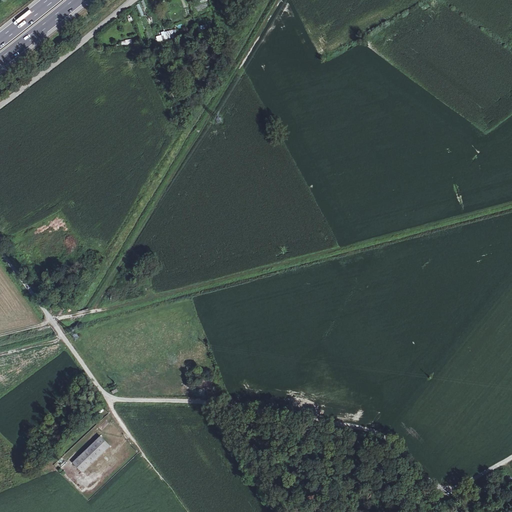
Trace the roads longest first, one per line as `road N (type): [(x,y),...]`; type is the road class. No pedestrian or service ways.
road 1 (unclassified): [(0,252),(112,398),(208,400),(380,433),(440,486),(457,486),(511,457)]
road 2 (track): [(49,320),(511,201)]
road 3 (unclassified): [(133,0),(0,106)]
